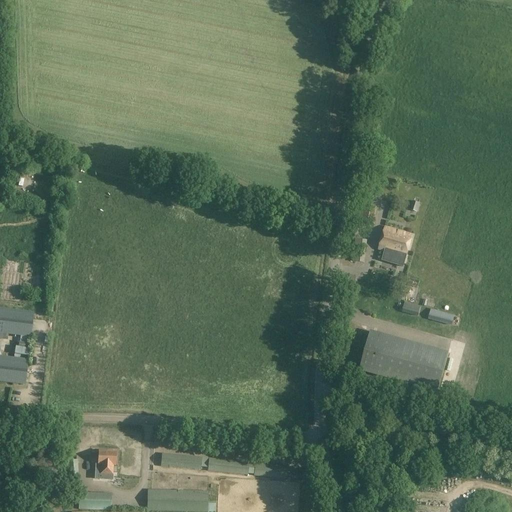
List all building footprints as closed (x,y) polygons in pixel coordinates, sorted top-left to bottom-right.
[(413,200),(410,210),(418,213),(421,203),(413,200)] [(376,207),(366,204),(362,222),(373,225),(377,207),(376,207)] [(386,228),(381,242),(409,250),(413,236),(386,228)] [(367,241),(355,239),(353,261),(365,262),(367,241)] [(409,250),(381,242),(379,250),(386,252),(383,260),(404,267),(409,250)] [(348,276),(345,292),(354,294),(356,278),(348,276)] [(43,317),(44,303),(36,302),(35,316),(43,317)] [(405,303),(402,313),(418,317),(421,307),(405,303)] [(0,308),(0,334),(31,338),(34,312),(0,308)] [(431,309),(429,320),(452,326),(455,315),(431,309)] [(448,354),(371,332),(360,372),(437,394),(448,354)] [(352,347),(362,351),(367,338),(357,335),(352,347)] [(0,357),(0,381),(25,385),(28,361),(0,357)] [(99,452),(98,465),(101,466),(101,474),(112,475),(113,466),(115,466),(115,452),(99,452)] [(202,458),(201,467),(208,468),(208,471),(248,475),(248,474),(249,464),(249,463),(209,459),(202,458)] [(77,461),(70,461),(71,481),(79,481),(77,461)] [(287,479),(287,467),(255,464),(255,465),(249,464),(248,474),(255,475),(255,476),(287,479)] [(422,494),(435,491),(433,485),(421,489),(422,494)] [(159,511),(207,511),(208,502),(208,492),(148,490),(147,511),(159,511)] [(80,494),(79,510),(111,511),(111,495),(80,494)] [(438,511),(440,511),(445,505),(431,496),(426,504),(438,511)] [(208,502),(207,511),(215,511),(216,502),(208,502)]
